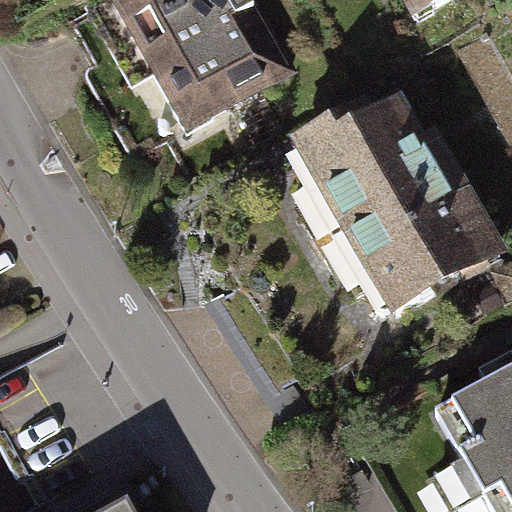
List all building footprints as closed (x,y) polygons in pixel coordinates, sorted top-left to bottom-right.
[(253,0),(106,0),(99,4),(183,147),(300,78),(253,0)] [(511,0),(397,0),(409,20),(440,0),(511,0)] [(507,259),(402,74),(283,141),(387,326),(507,259)] [(511,511),(511,354),(436,393),(497,511),(511,511)] [(59,511),(140,511),(118,476),(59,511)]
